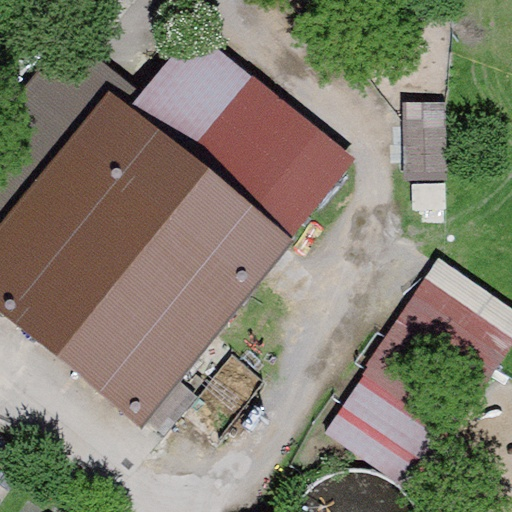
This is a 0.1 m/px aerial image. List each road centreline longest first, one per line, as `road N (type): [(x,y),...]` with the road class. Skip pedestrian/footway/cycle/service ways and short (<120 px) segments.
road 1 (track): [(205,511),(366,277)]
road 2 (track): [(0,372),(173,511)]
